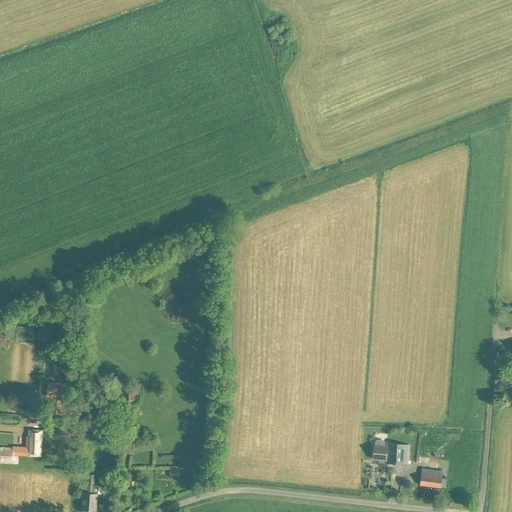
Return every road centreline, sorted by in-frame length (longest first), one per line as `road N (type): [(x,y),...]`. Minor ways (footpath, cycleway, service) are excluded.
road 1 (unclassified): [(156,511),(228,489),(451,511)]
road 2 (unclassified): [(478,511),(490,387)]
